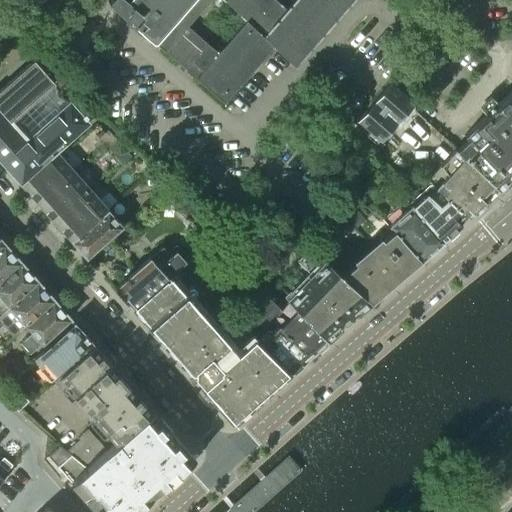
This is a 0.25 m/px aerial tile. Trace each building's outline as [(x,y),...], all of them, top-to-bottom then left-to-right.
[(206,0),(129,0),(129,1),(127,0),(108,0),(108,1),(124,16),(223,102),(272,46),(246,22),(218,53),(185,25),(206,0)] [(222,0),(246,22),(272,46),(293,66),(351,0),(222,0)] [(0,161),(1,163),(20,184),(55,152),(88,122),(94,116),(91,112),(93,111),(90,107),(88,109),(79,100),(73,105),(69,100),(68,101),(56,96),(53,83),(32,61),(0,89),(0,161)] [(355,123),(379,142),(412,102),(390,83),(355,123)] [(467,140),(456,151),(497,190),(511,175),(511,91),(491,109),(463,136),(467,140)] [(98,138),(106,147),(115,139),(107,130),(98,138)] [(106,147),(114,156),(123,147),(115,139),(106,147)] [(123,147),(114,156),(122,164),(131,156),(123,147)] [(426,181),(435,189),(467,217),(497,190),(456,151),(454,149),(426,181)] [(55,152),(20,184),(24,188),(40,206),(76,174),(59,156),(55,152)] [(76,174),(40,206),(56,224),(91,192),(76,174)] [(435,189),(429,195),(459,225),(467,217),(435,189)] [(91,192),(56,224),(72,242),(108,210),(107,209),(91,192)] [(426,193),(411,205),(442,241),(459,225),(429,195),(426,193)] [(389,225),(393,230),(419,260),(442,241),(411,205),(389,225)] [(108,210),(72,242),(87,258),(122,226),(108,210)] [(393,230),(340,276),(370,303),(419,260),(393,230)] [(0,281),(20,263),(4,245),(0,248),(0,281)] [(231,264),(255,286),(272,267),(248,246),(231,264)] [(130,308),(131,308),(165,278),(166,278),(169,275),(185,261),(176,251),(170,256),(161,247),(114,290),(130,308)] [(287,299),(293,306),(327,341),(370,303),(340,276),(309,247),(296,261),(311,274),(287,299)] [(0,281),(0,312),(1,313),(37,282),(20,263),(0,281)] [(165,278),(131,308),(232,423),(290,372),(258,340),(242,324),(225,339),(169,275),(166,278),(165,278)] [(1,313),(0,314),(0,320),(14,336),(24,327),(53,301),(37,282),(1,313)] [(267,296),(258,305),(309,356),(327,341),(293,306),(285,314),(267,296)] [(31,335),(21,344),(30,355),(70,319),(53,301),(24,327),(31,335)] [(258,340),(290,372),(309,356),(258,305),(248,314),(268,334),(260,341),(258,340)] [(40,366),(38,368),(50,381),(93,343),(80,329),(79,330),(73,323),(33,358),(40,366)] [(57,377),(115,443),(151,411),(113,368),(93,345),(57,377)] [(16,390),(7,400),(18,410),(27,401),(16,390)] [(77,462),(63,475),(70,483),(96,511),(133,511),(187,464),(188,452),(170,432),(151,411),(115,443),(106,452),(86,469),(85,469),(77,462)] [(75,443),(65,451),(66,452),(77,462),(85,469),(86,469),(106,452),(86,430),(77,438),(83,445),(86,442),(94,452),(92,453),(88,457),(75,443)] [(65,451),(59,446),(47,457),(53,464),(66,452),(65,451)] [(77,462),(66,452),(53,464),(63,475),(77,462)] [(225,511),(259,511),(308,468),(292,453),(262,479),(252,488),(232,506),(225,511)] [(3,457),(0,460),(0,464),(7,471),(12,465),(3,457)]
